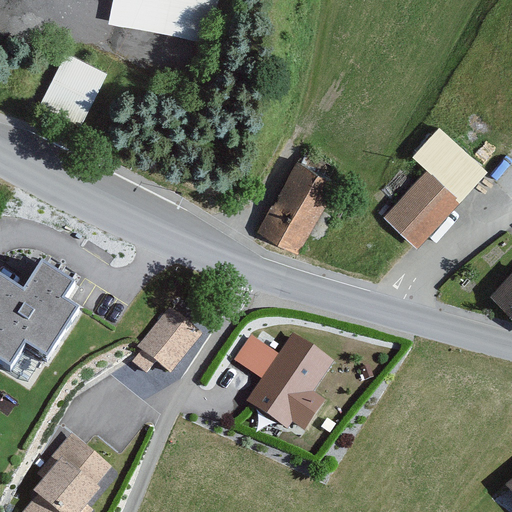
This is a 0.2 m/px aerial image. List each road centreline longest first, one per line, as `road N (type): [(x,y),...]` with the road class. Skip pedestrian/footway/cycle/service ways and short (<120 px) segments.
road 1 (tertiary): [(255,274),(162,235),(0,143)]
road 2 (residential): [(255,274),(171,415),(130,511)]
road 3 (tertiary): [(511,343),(255,274)]
